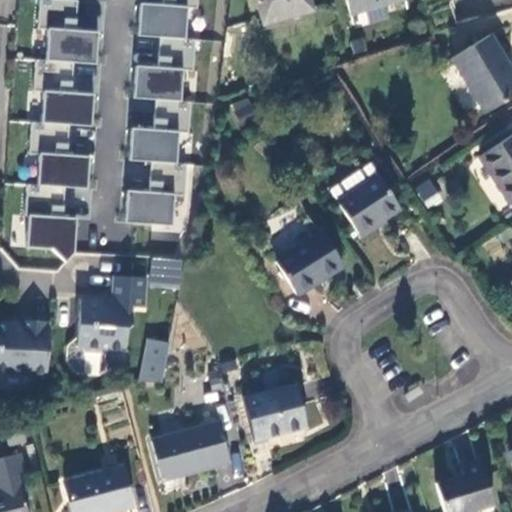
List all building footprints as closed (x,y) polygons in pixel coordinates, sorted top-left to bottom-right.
[(97,0),(57,0),(55,18),(97,23),(97,0)] [(154,0),(112,0),(113,11),(154,13),(154,0)] [(312,9),(309,0),(255,0),(262,22),(312,9)] [(400,0),(345,0),(349,15),(400,0)] [(96,64),(95,37),(55,34),(53,61),(96,64)] [(157,38),(118,36),(117,65),(155,68),(157,38)] [(506,62),(490,36),(454,59),(487,112),(511,96),(511,81),(502,65),(506,62)] [(93,79),(53,76),(52,97),(93,104),(93,79)] [(153,86),(118,83),(118,110),(151,114),(153,86)] [(235,112),(248,105),(244,98),(232,104),(235,112)] [(235,112),(242,124),(255,118),(248,105),(235,112)] [(94,125),(52,123),(50,153),(90,157),(94,125)] [(511,133),(480,155),(511,203),(511,133)] [(151,141),(117,137),(114,166),(150,170),(151,141)] [(386,215),(401,205),(379,172),(371,159),(330,186),(360,232),(363,236),(376,227),(373,223),(386,215)] [(427,208),(439,200),(429,185),(417,192),(427,208)] [(73,254),(77,213),(78,207),(51,204),(50,215),(29,213),(26,250),(73,254)] [(376,227),(363,236),(365,240),(390,224),(386,215),(373,223),(376,227)] [(342,264),(321,230),(276,258),(296,293),(342,264)] [(180,259),(152,257),(151,284),(178,286),(180,259)] [(146,276),(113,274),(111,302),(101,302),(98,298),(80,297),(77,346),(81,346),(85,351),(100,352),(104,348),(125,349),(127,327),(131,323),(132,305),(144,306),(146,276)] [(9,321),(0,319),(0,371),(28,373),(32,378),(45,379),(49,321),(19,319),(19,325),(9,325),(9,321)] [(149,336),(141,382),(161,382),(169,339),(149,336)] [(263,432),(265,438),(306,427),(295,383),(243,397),(252,435),(263,432)] [(406,404),(423,392),(417,383),(400,395),(406,404)] [(228,463),(218,421),(151,439),(161,480),(228,463)] [(254,441),(265,438),(263,432),(252,435),(254,441)] [(0,486),(0,511),(29,511),(19,472),(26,470),(20,449),(0,454),(0,478),(2,486),(0,486)] [(435,485),(443,511),(476,511),(493,507),(479,463),(460,469),(463,476),(435,485)] [(105,511),(131,506),(121,468),(63,483),(71,511),(105,511)]
